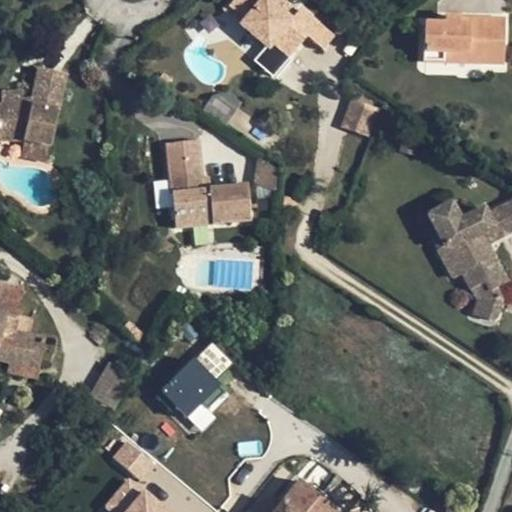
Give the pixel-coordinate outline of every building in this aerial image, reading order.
[(227,0),(226,1),(244,16),(239,22),(266,47),(271,40),(287,54),(304,34),(301,30),(310,18),(298,7),(288,18),(277,6),(283,1),(281,0),(227,0)] [(244,16),(226,1),(222,6),(239,22),(244,16)] [(482,49),(481,59),(502,60),(504,17),(475,16),(475,22),(459,21),(443,21),(424,21),(422,56),(442,57),(442,47),(482,49)] [(330,35),(310,18),(301,30),(304,34),(320,48),(330,35)] [(287,54),(271,40),(266,47),(280,60),(287,54)] [(442,57),(481,59),(482,49),(442,47),(442,57)] [(335,80),(313,67),(298,92),(319,104),(335,80)] [(30,98),(22,98),(2,98),(2,104),(0,103),(0,138),(23,139),(40,141),(43,129),(54,131),(66,75),(36,68),(30,98)] [(351,96),(340,125),(369,136),(380,107),(351,96)] [(227,133),(211,124),(205,134),(221,143),(227,133)] [(23,139),(19,155),(20,155),(47,161),(54,131),(43,129),(40,141),(23,139)] [(201,189),(200,177),(196,139),(166,142),(176,225),(249,219),(247,186),(210,189),(201,189)] [(208,177),(200,177),(201,189),(210,189),(208,177)] [(505,282),(487,244),(483,233),(498,227),(492,212),(487,215),(484,210),(483,210),(458,220),(450,203),(429,212),(444,243),(437,247),(452,278),(459,275),(468,293),(479,286),(483,285),(486,292),(493,290),(494,288),(505,282)] [(511,203),(492,212),(498,227),(483,233),(487,244),(511,231),(511,203)] [(422,215),(437,247),(444,243),(429,212),(422,215)] [(0,360),(14,363),(37,368),(44,337),(15,330),(18,318),(14,316),(19,289),(0,285),(0,360)] [(499,300),(494,288),(493,290),(486,292),(483,285),(479,286),(468,293),(473,302),(470,315),(470,317),(490,322),(499,300)] [(159,391),(200,432),(215,417),(199,400),(234,364),(210,340),(159,391)] [(109,362),(89,394),(112,409),(132,377),(109,362)] [(336,414),(314,397),(293,422),(317,440),(336,414)] [(125,439),(111,459),(142,480),(156,460),(125,439)] [(166,511),(126,478),(101,508),(105,511),(166,511)] [(335,511),(298,479),(281,501),(272,511),(335,511)] [(258,511),(272,511),(281,501),(273,494),(258,511)]
